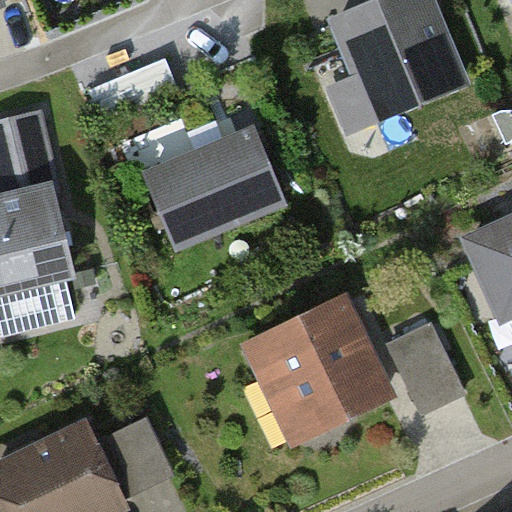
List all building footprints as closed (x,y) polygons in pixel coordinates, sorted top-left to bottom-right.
[(463,82),(427,0),(390,0),(340,21),(381,117),(463,82)] [(179,89),(166,59),(92,91),(105,120),(179,89)] [(0,204),(0,290),(71,273),(52,195),(59,193),(40,116),(0,125),(0,181),(16,178),(21,199),(0,204)] [(153,177),(181,244),(283,202),(255,135),(153,177)] [(511,207),(468,227),(504,311),(511,307),(511,207)] [(350,280),(243,329),(291,433),(398,384),(350,280)] [(437,329),(391,351),(424,422),(470,400),(437,329)] [(91,413),(0,454),(0,497),(6,511),(104,511),(131,499),(125,486),(175,463),(151,411),(101,434),(91,413)]
